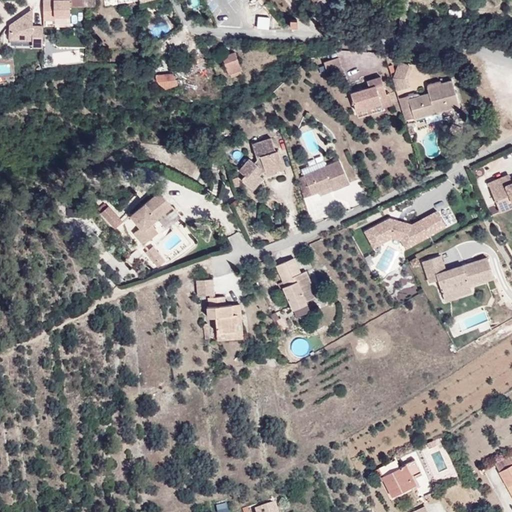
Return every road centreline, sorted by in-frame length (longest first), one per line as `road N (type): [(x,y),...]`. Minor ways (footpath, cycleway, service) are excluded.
road 1 (unclassified): [(511,139),(309,233),(214,265)]
road 2 (unclassified): [(511,62),(470,45),(250,32)]
